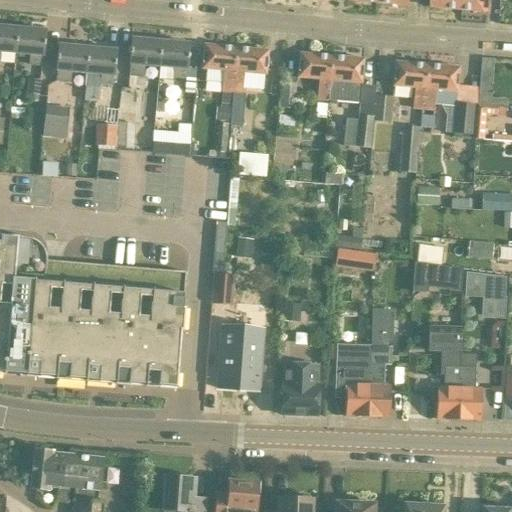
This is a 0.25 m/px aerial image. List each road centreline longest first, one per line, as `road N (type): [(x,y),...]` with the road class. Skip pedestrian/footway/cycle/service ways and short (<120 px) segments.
road 1 (tertiary): [(0,419),(511,446)]
road 2 (residential): [(511,42),(56,0)]
